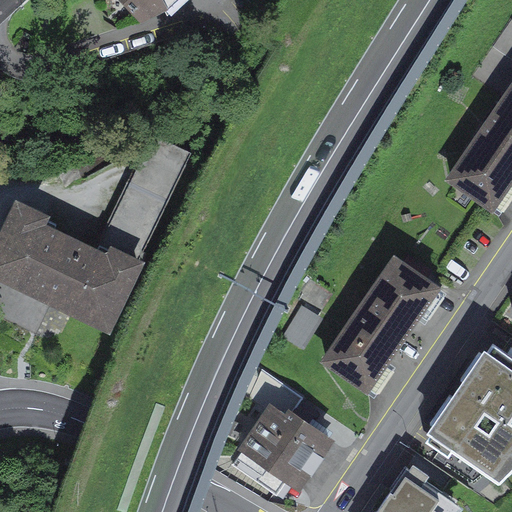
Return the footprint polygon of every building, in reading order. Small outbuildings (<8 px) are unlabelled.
[(140,0),(149,10),(159,0),(140,0)] [(511,97),(454,178),(494,207),(511,181),(511,97)] [(58,215),(22,199),(0,246),(0,273),(123,329),(154,260),(120,245),(118,251),(55,223),(58,215)] [(446,292),(401,261),(332,361),(377,392),(446,292)] [(304,310),(285,339),(301,350),(320,320),(304,310)] [(511,440),(511,362),(495,351),(468,392),(486,404),(462,441),(496,464),(511,440)] [(298,414),(283,404),(250,451),(305,488),(342,435),(302,408),(298,414)] [(437,480),(405,462),(385,497),(392,501),(385,511),(440,511),(448,498),(432,489),(437,480)]
